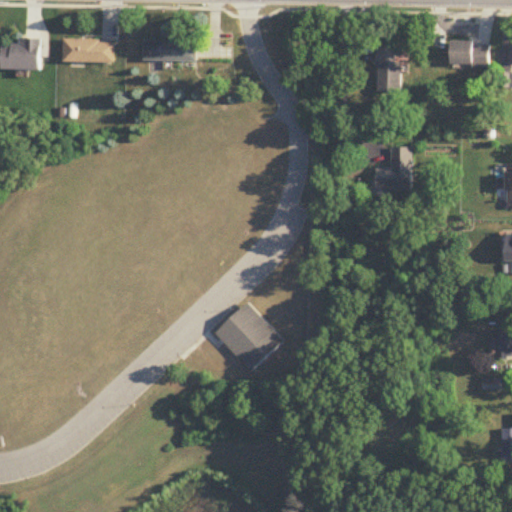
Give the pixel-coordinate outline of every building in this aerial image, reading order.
[(41,40),(22,40),(22,45),(3,45),(3,70),(41,70),(41,40)] [(65,64),(116,64),(116,41),(65,41),(65,64)] [(198,62),(198,41),(146,41),(146,62),(198,62)] [(453,68),(490,68),(490,42),(453,42),(453,68)] [(401,93),(401,46),(379,46),(379,93),(401,93)] [(412,192),(413,149),(392,148),(391,169),(377,169),(376,191),(412,192)] [(253,373),(285,343),(249,304),(217,334),(253,373)] [(511,330),(499,331),(498,351),(505,352),(505,359),(511,359),(511,330)] [(486,389),(504,390),(504,381),(486,380),(486,389)]
